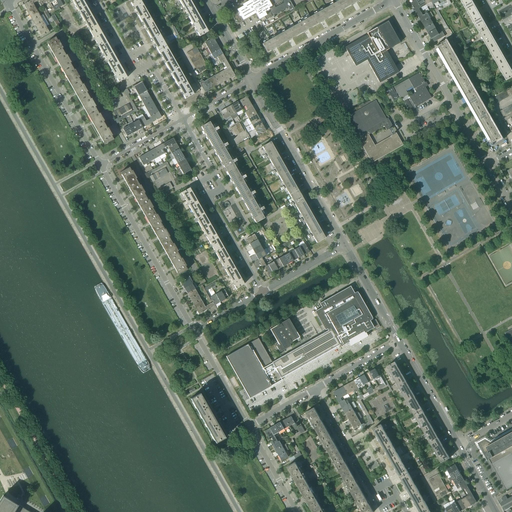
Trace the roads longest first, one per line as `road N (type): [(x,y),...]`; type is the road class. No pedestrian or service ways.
road 1 (residential): [(183,118),(221,186),(208,197),(262,292)]
road 2 (residential): [(344,246),(250,80)]
road 3 (residential): [(193,330),(99,165)]
road 4 (residential): [(99,165),(7,0)]
road 5 (residential): [(487,163),(394,0)]
road 6 (residential): [(315,389),(371,489),(388,482),(406,511)]
road 7 (residential): [(250,80),(391,0)]
road 8 (residential): [(96,0),(127,54),(144,51),(183,118)]
